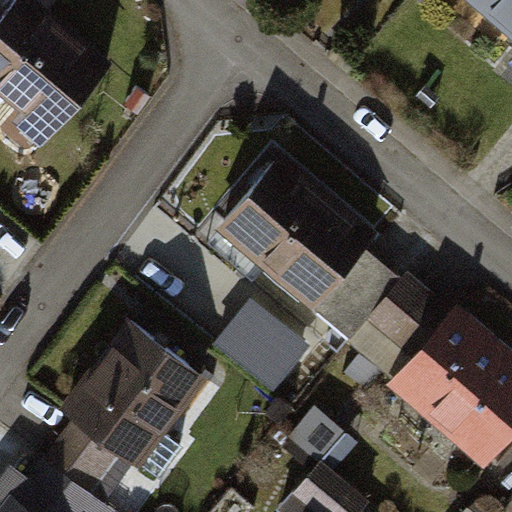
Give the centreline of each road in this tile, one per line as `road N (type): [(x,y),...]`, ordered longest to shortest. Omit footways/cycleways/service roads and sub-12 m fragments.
road 1 (residential): [(0,362),(237,45)]
road 2 (residential): [(511,275),(237,45)]
